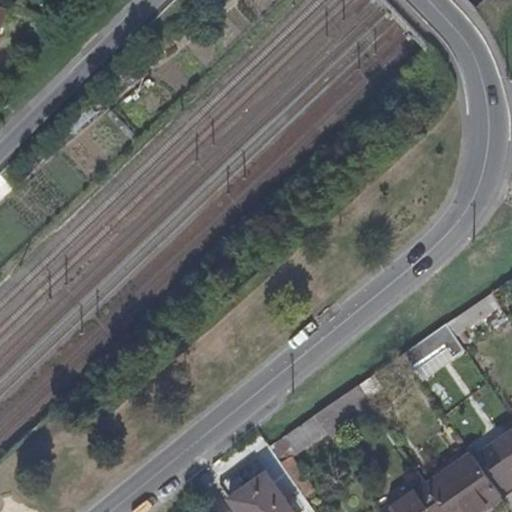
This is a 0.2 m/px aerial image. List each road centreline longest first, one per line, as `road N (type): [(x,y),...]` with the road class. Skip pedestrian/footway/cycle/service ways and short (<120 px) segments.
road 1 (residential): [(426,0),(462,38),(486,87),(489,174),(462,235),(110,511)]
road 2 (residential): [(0,148),(158,0)]
